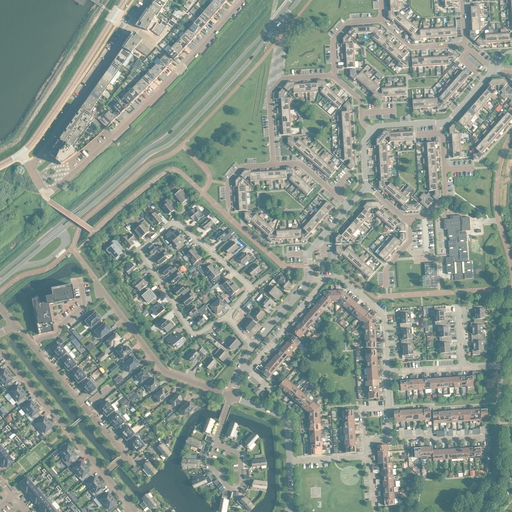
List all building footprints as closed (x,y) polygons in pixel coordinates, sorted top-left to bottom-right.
[(152,2),(152,4),(161,11),(164,6),(155,0),(154,3),(153,2),(152,2)] [(219,0),(213,0),(212,2),(220,8),(224,3),(219,0)] [(212,2),(208,7),(215,13),(220,8),(212,2)] [(150,6),(149,9),(158,15),(161,11),(152,4),(151,7),(150,7),(150,6)] [(208,7),(203,12),(211,18),(215,13),(208,7)] [(158,15),(149,9),(147,15),(145,14),(141,20),(150,27),(156,18),(158,15)] [(389,16),(393,20),(397,15),(395,13),(395,10),(395,9),(388,10),(389,16)] [(397,19),(399,22),(408,12),(406,10),(403,13),(401,11),(397,15),(393,20),(395,21),(397,19)] [(203,12),(199,17),(207,23),(208,22),(211,18),(203,12)] [(400,26),(402,28),(410,19),(407,17),(410,13),(408,12),(399,22),(402,24),(400,26)] [(199,17),(195,22),(202,28),(203,27),(207,23),(199,17)] [(406,27),(408,30),(417,20),(415,18),(412,21),(410,19),(402,28),(404,29),(406,27)] [(409,34),(411,36),(416,31),(419,27),(416,25),(419,21),(417,20),(408,30),(411,32),(409,34)] [(195,22),(190,27),(198,33),(199,32),(202,28),(195,22)] [(374,31),(377,33),(381,28),(376,24),(370,25),(371,31),(374,31)] [(356,32),(359,32),(358,25),(353,26),(349,30),(353,34),(356,32)] [(373,36),(378,41),(384,34),(381,31),(384,28),(382,26),(381,28),(377,33),(373,36)] [(190,27),(186,31),(193,38),(198,33),(190,27)] [(476,29),(470,29),(470,35),(475,39),(479,34),(477,32),(476,29)] [(134,30),(123,45),(123,46),(124,46),(132,52),(136,46),(147,54),(152,49),(141,41),(143,38),(134,30)] [(186,31),(181,36),(189,43),(193,38),(186,31)] [(416,31),(411,36),(416,40),(422,39),(421,33),(418,33),(416,31)] [(343,36),(344,42),(350,42),(350,39),(352,36),(347,32),(343,36)] [(378,41),(383,44),(391,34),(390,33),(387,36),(384,34),(378,41)] [(384,49),(385,50),(393,42),(390,39),(393,36),(391,34),(383,44),(385,47),(384,49)] [(181,36),(177,41),(184,48),(189,43),(181,36)] [(486,38),(483,38),(481,36),(476,40),(481,44),(487,44),(486,38)] [(177,41),(173,46),(180,53),(181,51),(184,48),(177,41)] [(389,50),(392,52),(400,42),(399,41),(396,44),(393,42),(385,50),(387,52),(389,50)] [(392,52),(396,56),(402,50),(399,47),(402,44),(400,42),(392,52)] [(120,52),(119,52),(127,57),(131,51),(131,52),(132,52),(124,46),(123,46),(122,48),(120,52)] [(180,53),(173,46),(168,51),(175,58),(180,53)] [(396,56),(400,60),(401,60),(403,58),(410,50),(408,49),(405,52),(402,50),(396,56)] [(116,57),(115,58),(123,63),(127,57),(119,52),(118,54),(116,57)] [(455,52),(449,52),(449,58),(453,58),(455,61),(459,56),(455,52)] [(166,53),(161,58),(168,65),(173,60),(166,53)] [(111,63),(111,64),(119,69),(123,63),(115,58),(114,60),(111,63)] [(161,58),(157,63),(164,70),(165,68),(168,65),(161,58)] [(401,60),(400,60),(399,62),(403,66),(409,66),(409,59),(406,60),(403,58),(401,60)] [(157,63),(152,68),(159,75),(164,70),(157,63)] [(107,69),(107,70),(115,75),(119,69),(111,64),(110,66),(107,69)] [(152,68),(147,72),(155,79),(159,75),(152,68)] [(351,74),(355,78),(359,73),(357,71),(357,68),(350,68),(351,74)] [(458,68),(456,70),(466,79),(469,76),(470,78),(472,76),(464,68),(461,71),(458,68)] [(358,78),(361,80),(370,70),(368,69),(365,72),(362,69),(359,73),(355,78),(357,80),(358,78)] [(103,75),(111,81),(115,75),(107,70),(106,72),(103,75)] [(362,85),(364,86),(372,78),(369,75),(372,72),(370,70),(361,80),(364,83),(362,85)] [(458,75),(456,77),(464,85),(466,83),(464,81),(466,79),(456,70),(455,72),(458,75)] [(147,72),(143,77),(150,84),(151,83),(155,79),(147,72)] [(99,81),(107,87),(111,81),(103,75),(101,77),(99,81)] [(143,77),(138,82),(145,89),(150,84),(143,77)] [(367,86),(370,88),(379,78),(377,77),(374,80),(372,78),(364,86),(366,88),(367,86)] [(450,77),(448,79),(458,88),(461,85),(462,87),(464,85),(456,77),(453,80),(450,77)] [(493,77),(489,82),(494,86),(496,84),(499,83),(499,77),(493,77)] [(505,77),(499,77),(499,83),(502,83),(505,85),(509,81),(509,80),(505,77)] [(322,85),(324,87),(328,82),(324,78),(318,79),(318,85),(319,85),(322,85)] [(371,92),(373,94),(377,89),(377,90),(381,86),(378,83),(381,80),(379,78),(370,88),(373,91),(371,92)] [(450,84),(448,86),(456,94),(458,92),(456,90),(458,88),(448,79),(447,81),(450,84)] [(291,87),(294,86),(294,80),(288,80),(284,85),(289,89),(291,87)] [(321,90),(326,95),(332,88),(329,85),(332,82),(330,80),(328,82),(324,87),(321,90)] [(509,80),(509,81),(505,85),(501,89),(504,91),(501,94),(503,96),(511,86),(509,84),(511,82),(509,80)] [(95,87),(102,93),(107,87),(99,81),(97,83),(95,87)] [(138,82),(134,86),(141,93),(145,89),(138,82)] [(489,85),(487,88),(497,97),(498,95),(495,92),(498,89),(494,86),(489,82),(487,84),(489,85)] [(134,86),(129,91),(136,98),(141,93),(134,86)] [(279,91),(279,97),(285,97),(285,96),(285,93),(288,91),(283,86),(279,91)] [(326,95),(330,99),(339,88),(337,86),(334,90),(332,88),(326,95)] [(442,86),(440,88),(450,97),(453,94),(455,96),(456,94),(448,86),(445,89),(442,86)] [(511,86),(503,96),(504,97),(505,98),(506,99),(509,95),(511,97),(511,95),(511,86)] [(91,93),(90,93),(98,99),(102,93),(95,87),(93,89),(91,93)] [(330,99),(335,103),(341,95),(338,93),(341,90),(339,88),(330,99)] [(440,95),(443,99),(448,103),(450,101),(448,99),(450,97),(440,88),(439,90),(442,93),(440,95)] [(482,89),(481,91),(489,98),(492,96),(495,99),(497,97),(487,88),(484,91),(482,89)] [(377,89),(373,94),(378,98),(383,98),(383,91),(380,92),(377,90),(377,89)] [(129,91),(120,100),(127,107),(136,98),(129,91)] [(481,94),(479,97),(489,106),(490,104),(487,101),(489,98),(481,91),(479,93),(481,94)] [(87,99),(86,99),(94,105),(98,99),(90,93),(89,95),(87,99)] [(341,95),(335,103),(339,107),(349,96),(347,94),(344,98),(341,95)] [(474,98),(473,100),(481,107),(484,105),(487,108),(489,106),(479,97),(476,100),(474,98)] [(82,105),(90,111),(92,112),(97,106),(94,105),(86,99),(85,101),(82,105)] [(441,101),(438,101),(438,108),(444,107),(448,103),(443,99),(441,101)] [(115,105),(110,109),(117,116),(123,111),(127,107),(120,100),(115,105)] [(347,107),(347,110),(353,109),(353,104),(348,100),(344,104),(347,107)] [(473,103),(471,106),(481,115),(482,113),(479,110),(481,107),(473,100),(471,102),(473,103)] [(51,149),(50,152),(51,152),(52,153),(51,153),(56,156),(56,157),(57,157),(59,159),(63,162),(65,161),(69,158),(73,155),(77,152),(77,151),(73,146),(72,145),(76,139),(78,137),(82,131),(82,130),(84,128),(88,122),(90,120),(94,114),(92,112),(90,111),(82,105),(81,106),(82,106),(80,109),(80,108),(79,109),(80,109),(78,112),(76,114),(76,115),(75,116),(74,117),(73,118),(74,118),(72,120),(72,121),(70,122),(70,123),(69,124),(68,126),(68,125),(67,126),(68,126),(66,129),(65,131),(64,131),(63,133),(62,134),(62,135),(60,137),(59,139),(58,139),(58,140),(57,141),(56,142),(56,143),(54,146),(54,145),(53,146),(54,146),(52,149),(51,149)] [(467,107),(465,109),(473,116),(476,114),(479,117),(481,115),(471,106),(468,109),(467,107)] [(117,116),(110,109),(105,114),(100,118),(107,126),(114,120),(117,116)] [(465,112),(463,115),(473,124),(474,122),(471,119),(473,116),(465,109),(463,111),(465,112)] [(502,110),(500,112),(510,121),(511,118),(511,113),(508,110),(505,113),(502,110)] [(502,116),(500,119),(508,127),(510,125),(508,123),(510,121),(500,112),(499,113),(502,116)] [(473,124),(463,115),(460,118),(459,116),(457,118),(465,126),(468,123),(471,126),(473,124)] [(494,119),(492,121),(503,130),(505,127),(507,128),(508,127),(500,119),(497,122),(494,119)] [(494,125),(492,128),(500,136),(502,134),(500,132),(503,130),(492,121),(491,122),(494,125)] [(449,126),(450,132),(456,132),(456,129),(458,126),(453,122),(449,126)] [(486,128),(484,130),(495,139),(497,136),(499,137),(500,136),(492,128),(489,131),(486,128)] [(384,129),(380,133),(385,137),(387,135),(390,135),(391,135),(390,129),(384,129)] [(486,134),(484,137),(492,145),(494,143),(492,141),(495,139),(484,130),(483,131),(486,134)] [(376,138),(377,144),(383,143),(383,140),(385,137),(380,133),(376,138)] [(288,142),(293,146),(297,141),(294,139),(294,135),(288,136),(288,142)] [(296,146),(299,148),(308,138),(306,136),(303,140),(300,137),(297,141),(293,146),(295,147),(296,146)] [(478,137),(477,139),(487,148),(489,145),(491,146),(492,145),(484,137),(482,140),(478,137)] [(300,152),(302,154),(309,145),(307,143),(310,139),(308,138),(299,148),(301,150),(300,152)] [(476,146),(480,150),(480,149),(484,154),(486,152),(484,150),(487,148),(477,139),(475,140),(478,143),(476,146)] [(305,154),(308,156),(317,146),(315,144),(312,148),(309,145),(302,154),(304,155),(305,154)] [(309,160),(311,162),(318,153),(316,151),(319,147),(317,146),(308,156),(310,158),(309,160)] [(480,149),(480,150),(478,152),(474,152),(474,159),(481,158),(484,154),(480,149)] [(314,162),(317,164),(326,154),(324,152),(321,155),(318,153),(311,162),(313,163),(314,162)] [(318,168),(320,170),(327,161),(325,159),(328,155),(326,154),(317,164),(319,166),(318,168)] [(350,158),(350,161),(348,164),(352,168),(356,163),(356,157),(350,158)] [(323,169),(326,172),(335,162),(333,160),(330,163),(327,161),(320,170),(322,171),(323,169)] [(335,162),(326,172),(328,174),(327,176),(329,178),(336,169),(334,167),(337,163),(335,162)] [(291,172),(293,174),(297,169),(293,165),(287,166),(287,172),(291,172)] [(290,177),(294,182),(300,175),(298,172),(301,169),(299,167),(297,169),(293,174),(290,177)] [(248,174),(251,174),(251,168),(245,168),(241,173),(246,177),(248,174)] [(236,179),(236,185),(242,184),(242,181),(244,178),(240,174),(236,179)] [(294,182),(299,186),(308,175),(306,174),(303,177),(300,175),(294,182)] [(299,186),(303,190),(309,183),(307,180),(310,177),(308,175),(299,186)] [(379,186),(384,190),(388,185),(385,183),(385,180),(385,179),(379,180),(379,186)] [(387,189),(390,192),(399,182),(397,180),(394,183),(391,181),(388,185),(384,190),(386,191),(387,189)] [(309,183),(303,190),(308,194),(317,184),(315,182),(312,185),(309,183)] [(391,196),(393,198),(400,189),(398,187),(401,183),(399,182),(390,192),(393,194),(391,196)] [(176,193),(183,201),(189,196),(182,188),(176,193)] [(396,197),(399,200),(408,190),(406,188),(403,191),(400,189),(393,198),(395,199),(396,197)] [(435,192),(433,194),(433,195),(438,199),(442,194),(441,188),(435,189),(435,192)] [(400,204),(402,206),(406,201),(410,197),(407,195),(410,191),(408,190),(399,200),(402,202),(400,204)] [(424,190),(422,193),(432,202),(434,199),(436,201),(438,199),(433,195),(433,194),(429,191),(427,193),(424,190)] [(432,202),(422,193),(420,195),(423,198),(421,200),(430,208),(432,206),(429,204),(432,202)] [(171,204),(173,202),(169,197),(164,200),(167,203),(164,205),(170,213),(175,208),(171,204)] [(321,199),(320,201),(330,210),(332,207),(334,209),(336,207),(327,199),(325,202),(321,199)] [(367,200),(363,205),(368,209),(370,206),(374,206),(373,200),(367,200)] [(379,200),(373,200),(374,206),(377,206),(379,208),(380,208),(384,204),(379,200)] [(415,203),(412,203),(412,209),(418,209),(422,204),(418,200),(415,203)] [(322,206),(319,208),(328,216),(329,214),(328,212),(330,210),(320,201),(318,203),(322,206)] [(406,201),(402,206),(406,209),(412,209),(412,203),(409,203),(406,201)] [(386,205),(384,204),(380,208),(379,208),(376,212),(379,214),(376,218),(378,219),(387,209),(384,207),(386,205)] [(364,208),(361,211),(371,220),(373,218),(370,215),(372,212),(368,209),(363,205),(362,207),(364,208)] [(156,206),(149,212),(151,214),(151,215),(158,223),(163,219),(158,213),(161,211),(156,206)] [(191,212),(190,213),(194,218),(196,217),(198,219),(201,217),(205,213),(203,211),(199,206),(197,207),(196,207),(195,207),(190,211),(191,212)] [(314,208),(312,210),(322,219),(324,216),(326,218),(328,216),(319,208),(317,211),(314,208)] [(389,212),(387,209),(378,219),(380,221),(383,218),(385,220),(393,212),(391,210),(389,212)] [(245,217),(250,221),(254,216),(251,214),(251,210),(245,211),(245,217)] [(314,215),(311,217),(320,225),(321,223),(320,221),(322,219),(312,210),(310,212),(314,215)] [(253,220),(256,223),(265,213),(263,211),(260,214),(257,212),(254,216),(250,221),(251,222),(253,220)] [(357,212),(356,214),(364,221),(366,219),(370,222),(371,220),(361,211),(359,214),(357,212)] [(395,213),(393,212),(385,220),(388,222),(385,226),(387,227),(396,217),(393,215),(395,213)] [(257,227),(259,229),(266,220),(263,218),(266,214),(265,213),(256,223),(258,225),(257,227)] [(356,217),(353,220),(363,229),(365,227),(362,224),(364,221),(356,214),(354,216),(356,217)] [(449,236),(450,236),(450,239),(449,239),(450,248),(450,253),(449,253),(451,253),(451,256),(447,256),(448,273),(455,272),(455,279),(466,278),(466,277),(473,277),(472,260),(469,260),(469,258),(468,249),(468,243),(467,244),(466,240),(468,240),(467,231),(466,232),(466,229),(471,229),(470,216),(462,216),(462,214),(451,214),(452,218),(445,218),(445,228),(448,228),(449,236)] [(214,226),(217,224),(210,216),(202,223),(207,228),(212,224),(214,226)] [(306,217),(304,219),(314,228),(316,225),(318,227),(320,225),(311,217),(309,220),(306,217)] [(398,220),(396,217),(387,227),(389,229),(392,226),(394,228),(398,224),(402,220),(400,218),(398,220)] [(147,226),(149,224),(145,219),(140,223),(141,225),(137,227),(139,229),(137,230),(142,235),(143,234),(144,235),(150,230),(147,227),(147,226)] [(262,228),(265,231),(274,221),(272,219),(269,222),(266,220),(259,229),(260,230),(262,228)] [(303,226),(307,230),(312,234),(313,232),(312,230),(314,228),(304,219),(302,221),(306,224),(303,226)] [(349,221),(348,223),(356,230),(358,228),(362,231),(363,229),(353,220),(351,223),(349,221)] [(406,223),(402,220),(398,224),(400,226),(400,230),(407,229),(406,223)] [(266,235),(268,237),(272,232),(275,228),(272,226),(275,222),(274,221),(265,231),(267,233),(266,235)] [(348,226),(345,229),(355,238),(357,236),(354,233),(356,230),(348,223),(346,225),(348,226)] [(222,227),(214,233),(220,239),(224,236),(226,238),(232,233),(228,229),(225,231),(222,227)] [(170,235),(174,240),(182,233),(178,228),(174,231),(171,229),(166,233),(169,236),(170,235)] [(341,230),(340,232),(344,236),(348,240),(350,237),(354,240),(355,238),(345,229),(343,232),(341,230)] [(305,232),(302,232),(302,239),(308,238),(312,234),(307,230),(305,232)] [(401,235),(399,238),(398,238),(403,242),(407,238),(407,231),(400,232),(401,235)] [(134,238),(136,237),(132,232),(129,234),(128,234),(123,238),(130,246),(135,242),(133,239),(133,238),(134,238)] [(272,232),(268,237),(272,240),(278,240),(278,234),(277,234),(274,234),(272,232)] [(344,236),(340,232),(336,236),(336,242),(342,242),(342,239),(344,236)] [(182,233),(174,240),(178,244),(177,246),(179,249),(185,243),(183,241),(186,238),(182,233)] [(389,234),(387,236),(397,245),(400,242),(402,244),(403,242),(398,238),(399,238),(395,234),(392,237),(389,234)] [(389,241),(387,243),(395,251),(397,249),(395,248),(397,245),(387,236),(386,238),(389,241)] [(119,246),(122,244),(116,237),(111,242),(113,244),(108,248),(110,252),(112,251),(117,257),(121,254),(120,253),(123,251),(119,246)] [(234,240),(226,246),(231,251),(233,250),(235,252),(243,245),(241,243),(238,244),(234,240)] [(158,249),(160,252),(165,248),(163,246),(161,243),(159,245),(156,243),(150,248),(151,249),(150,250),(152,253),(153,252),(154,253),(158,249)] [(381,243),(379,245),(389,254),(392,251),(394,253),(395,251),(387,243),(384,246),(381,243)] [(337,250),(341,254),(345,250),(345,249),(343,247),(342,244),(336,244),(337,250)] [(186,253),(190,257),(198,251),(194,246),(192,248),(191,248),(188,245),(183,250),(186,253)] [(344,254),(347,257),(356,246),(354,245),(351,248),(348,246),(345,249),(345,250),(341,254),(343,256),(344,254)] [(389,254),(379,245),(378,247),(381,250),(379,253),(387,260),(389,258),(387,257),(389,254)] [(348,261),(350,262),(358,254),(355,251),(358,248),(356,246),(347,257),(350,259),(348,261)] [(165,248),(160,252),(162,254),(158,257),(158,258),(158,259),(160,262),(161,261),(162,262),(168,257),(166,254),(168,252),(167,250),(165,248)] [(198,251),(190,257),(194,262),(193,263),(194,264),(196,266),(202,261),(200,259),(200,257),(202,255),(198,251)] [(251,260),(256,256),(252,251),(249,254),(247,251),(246,251),(245,251),(243,252),(243,253),(239,257),(243,262),(248,259),(248,258),(249,257),(251,260)] [(353,262),(356,265),(365,254),(363,253),(360,256),(358,254),(350,262),(352,264),(353,262)] [(357,269),(359,270),(367,262),(364,259),(367,256),(365,254),(356,265),(359,267),(357,269)] [(130,272),(137,266),(132,259),(127,264),(129,266),(126,268),(128,270),(126,272),(128,274),(126,275),(128,278),(132,275),(130,272)] [(362,270),(365,272),(374,262),(372,261),(369,264),(367,262),(359,270),(361,272),(362,270)] [(425,262),(426,285),(426,286),(427,286),(439,285),(437,261),(425,262)] [(205,269),(208,273),(217,267),(213,262),(210,264),(209,264),(207,262),(201,266),(204,270),(205,269)] [(257,262),(249,269),(254,275),(256,273),(258,275),(266,269),(264,266),(262,268),(257,262)] [(374,262),(365,272),(368,275),(366,277),(368,278),(376,270),(373,267),(376,264),(374,262)] [(171,270),(173,272),(178,268),(174,263),(172,265),(170,263),(163,269),(163,270),(165,273),(166,273),(167,273),(171,270)] [(217,267),(208,273),(212,278),(212,279),(214,282),(220,277),(218,275),(218,274),(221,271),(217,267)] [(178,268),(173,272),(175,274),(170,278),(171,279),(170,280),(173,282),(174,283),(181,277),(179,274),(182,272),(178,268)] [(283,274),(279,280),(282,283),(287,288),(292,281),(287,277),(283,274)] [(137,285),(141,289),(148,282),(145,278),(143,280),(142,279),(143,278),(140,276),(133,282),(136,286),(137,285)] [(222,282),(228,289),(235,282),(231,277),(226,282),(223,277),(218,281),(220,284),(222,282)] [(275,285),(277,283),(273,279),(270,283),(272,287),(269,290),(278,298),(283,292),(275,285)] [(235,282),(228,289),(233,296),(231,297),(233,300),(238,296),(235,291),(239,287),(235,282)] [(48,295),(33,298),(34,306),(36,305),(41,332),(54,330),(53,323),(51,323),(46,296),(47,296),(49,303),(54,302),(54,300),(67,298),(68,299),(75,298),(72,283),(65,284),(65,286),(52,289),(53,295),(48,295)] [(184,290),(186,293),(191,288),(187,284),(185,286),(182,283),(175,289),(176,290),(175,291),(178,294),(178,293),(179,294),(184,290)] [(150,288),(140,297),(142,299),(145,296),(150,301),(151,300),(155,297),(156,295),(150,288)] [(191,288),(186,293),(188,295),(183,299),(184,300),(183,300),(186,303),(187,304),(194,298),(192,295),(194,293),(191,288)] [(333,299),(336,299),(336,289),(327,290),(324,293),(325,294),(326,294),(333,300),(333,299)] [(339,299),(340,300),(346,292),(347,292),(344,289),(336,289),(336,299),(339,299)] [(340,300),(344,304),(351,296),(351,297),(354,293),(352,291),(350,294),(350,295),(349,295),(346,292),(340,300)] [(221,297),(216,301),(223,309),(223,308),(225,308),(226,308),(226,307),(226,305),(227,305),(222,299),(225,297),(221,292),(218,295),(221,297)] [(329,305),(333,300),(326,294),(325,294),(323,297),(322,296),(319,293),(318,295),(329,305)] [(272,304),(274,302),(266,295),(265,297),(263,296),(261,299),(261,300),(261,301),(268,308),(272,304)] [(325,309),(329,305),(318,295),(316,297),(319,299),(320,299),(320,300),(318,303),(325,309)] [(344,304),(349,308),(358,297),(357,295),(354,298),(355,299),(354,299),(351,297),(351,296),(344,304)] [(349,308),(353,312),(360,304),(356,302),(357,301),(358,301),(360,298),(358,297),(349,308)] [(157,304),(152,308),(157,314),(165,308),(160,301),(157,304)] [(223,309),(216,301),(212,305),(210,302),(207,304),(208,305),(211,309),(213,307),(218,312),(219,312),(220,312),(221,311),(222,310),(222,309),(223,309)] [(321,314),(325,309),(318,303),(315,306),(314,305),(311,302),(310,304),(321,314)] [(206,303),(199,309),(201,311),(208,305),(207,304),(206,303)] [(245,304),(243,306),(245,308),(249,312),(251,310),(249,308),(249,307),(245,303),(245,304)] [(353,312),(358,316),(368,305),(366,303),(363,306),(364,307),(363,307),(360,304),(353,312)] [(194,313),(196,315),(201,311),(199,309),(194,304),(187,309),(192,315),(194,313)] [(317,318),(321,314),(310,304),(308,306),(311,308),(312,308),(312,309),(310,312),(317,318)] [(476,309),(476,313),(486,312),(485,304),(474,305),(474,309),(476,309)] [(363,320),(363,319),(369,312),(366,310),(366,309),(367,309),(369,306),(368,305),(358,316),(363,320)] [(259,306),(254,313),(260,318),(265,312),(259,306)] [(435,307),(436,315),(445,314),(445,311),(447,311),(446,306),(435,307)] [(402,313),(402,317),(412,316),(411,308),(400,309),(400,314),(402,313)] [(96,310),(86,319),(91,326),(102,317),(101,316),(102,316),(99,313),(98,313),(96,310)] [(201,311),(196,315),(198,317),(196,319),(200,325),(207,319),(203,313),(201,311)] [(313,323),(317,318),(310,312),(307,315),(306,314),(303,311),(302,313),(313,323)] [(253,319),(255,317),(249,312),(248,315),(250,317),(244,324),(250,329),(257,322),(253,319)] [(365,321),(365,322),(375,321),(376,321),(376,317),(370,312),(369,312),(363,319),(365,321)] [(475,316),(475,320),(475,321),(485,320),(486,320),(486,312),(476,313),(477,316),(475,316)] [(309,327),(313,323),(302,313),(300,315),(303,317),(304,317),(304,318),(302,321),(309,327)] [(436,323),(439,323),(447,322),(447,318),(445,318),(445,314),(436,315),(436,323)] [(401,321),(401,325),(412,324),(412,316),(402,317),(403,321),(401,321)] [(163,319),(158,323),(160,326),(161,325),(164,327),(165,327),(167,330),(175,324),(174,323),(174,322),(173,321),(172,321),(170,319),(169,318),(168,319),(165,317),(163,319)] [(305,332),(309,327),(302,321),(299,324),(298,323),(295,320),(294,322),(305,332)] [(474,325),(474,329),(483,328),(483,324),(485,323),(485,320),(475,321),(475,320),(471,321),(472,325),(474,325)] [(105,321),(95,330),(101,337),(111,328),(110,327),(111,327),(109,325),(108,325),(108,324),(106,322),(105,321)] [(300,336),(305,332),(294,322),(292,324),(295,326),(296,326),(296,327),(293,330),(300,336)] [(439,323),(440,331),(449,330),(449,326),(451,326),(451,322),(447,322),(439,323)] [(403,329),(403,333),(413,332),(412,324),(401,325),(401,329),(403,329)] [(75,328),(72,330),(78,337),(81,334),(75,328)] [(472,332),(472,337),(486,336),(486,332),(483,332),(483,328),(474,329),(474,332),(472,332)] [(293,336),(290,339),(297,345),(301,340),(289,329),(287,332),(291,336),(292,335),(293,336)] [(440,331),(440,339),(452,338),(452,334),(450,334),(449,330),(440,331)] [(107,339),(104,342),(108,347),(111,344),(111,345),(113,343),(115,345),(119,341),(118,339),(121,337),(116,331),(107,339)] [(167,337),(166,338),(170,341),(171,340),(174,344),(176,343),(179,346),(179,345),(185,340),(183,337),(184,336),(181,331),(180,331),(175,336),(172,333),(167,337)] [(402,337),(402,341),(413,340),(413,332),(403,333),(404,337),(402,337)] [(225,340),(223,338),(218,334),(216,336),(223,342),(225,340)] [(235,335),(228,343),(233,348),(234,348),(235,348),(236,346),(236,345),(240,340),(235,335)] [(475,341),(475,344),(484,344),(484,339),(486,339),(486,336),(472,337),(473,341),(475,341)] [(284,338),(282,340),(293,349),(297,345),(290,339),(287,342),(287,341),(284,338)] [(440,339),(441,347),(450,346),(450,342),(452,342),(452,338),(440,339)] [(218,339),(215,342),(220,347),(218,349),(216,352),(224,359),(229,353),(226,350),(227,348),(222,343),(218,339)] [(52,349),(55,353),(63,346),(58,340),(52,345),(53,347),(52,349)] [(285,345),(282,348),(289,354),(293,349),(282,340),(281,342),(284,344),(285,345)] [(404,345),(404,349),(414,348),(413,340),(402,341),(402,345),(404,345)] [(92,341),(87,345),(90,349),(95,345),(92,341)] [(80,342),(76,345),(82,352),(85,348),(80,342)] [(121,357),(132,349),(128,345),(128,346),(126,344),(123,347),(121,345),(117,349),(118,351),(117,352),(121,357)] [(484,344),(475,344),(475,348),(473,348),(473,353),(487,352),(487,348),(484,348),(484,344)] [(60,355),(62,357),(69,351),(64,345),(63,346),(55,353),(59,357),(60,355)] [(190,353),(188,356),(193,360),(198,355),(200,358),(203,355),(204,356),(209,350),(203,345),(200,349),(198,351),(195,348),(193,351),(190,353)] [(450,346),(441,347),(441,355),(447,354),(451,354),(453,354),(453,349),(451,350),(450,346)] [(276,347),(275,349),(285,358),(289,354),(282,348),(279,351),(279,350),(276,347)] [(414,348),(404,349),(405,352),(403,353),(403,357),(414,356),(414,348)] [(277,353),(274,357),(281,363),(285,358),(275,349),(273,351),(276,353),(277,353)] [(105,350),(98,356),(101,359),(108,354),(105,350)] [(62,360),(65,365),(73,358),(73,359),(74,358),(69,351),(62,357),(64,359),(62,360)] [(213,357),(214,355),(212,352),(210,354),(212,356),(205,363),(211,368),(218,361),(213,357)] [(133,355),(123,363),(129,370),(139,362),(139,361),(137,359),(136,358),(134,355),(134,356),(133,355)] [(268,356),(267,358),(277,367),(281,363),(274,357),(271,360),(271,359),(268,356)] [(70,367),(72,369),(78,364),(73,359),(73,358),(65,365),(69,369),(70,367)] [(269,362),(266,366),(273,372),(277,367),(267,358),(265,360),(268,362),(269,362)] [(273,372),(266,366),(264,368),(263,368),(263,367),(259,363),(257,366),(269,377),(273,372)] [(72,372),(75,377),(83,370),(78,364),(72,369),(74,371),(72,372)] [(0,377),(1,379),(9,372),(5,367),(3,369),(0,366),(0,377)] [(143,368),(136,374),(141,381),(149,374),(147,372),(143,368)] [(80,379),(82,381),(88,376),(83,370),(75,377),(79,381),(80,379)] [(473,375),(467,375),(468,385),(474,384),(474,377),(476,377),(476,370),(473,370),(473,375)] [(1,379),(8,387),(13,382),(11,379),(13,377),(9,372),(1,379)] [(120,373),(115,378),(118,381),(124,377),(120,373)] [(408,388),(407,379),(401,379),(401,374),(398,375),(398,382),(401,381),(402,389),(408,388)] [(82,384),(85,388),(93,382),(88,376),(82,381),(84,383),(82,384)] [(280,384),(284,389),(291,381),(286,377),(287,377),(287,376),(280,384)] [(153,377),(143,386),(145,388),(146,388),(147,387),(150,391),(160,383),(156,378),(155,379),(153,377)] [(284,389),(289,392),(295,385),(291,381),(284,389)] [(6,388),(12,396),(22,388),(18,383),(16,385),(13,382),(8,387),(6,388)] [(93,382),(85,388),(89,393),(90,391),(92,393),(98,388),(93,382)] [(289,392),(293,396),(300,389),(295,385),(289,392)] [(168,389),(165,386),(164,387),(155,394),(158,398),(156,399),(158,401),(160,400),(169,392),(167,389),(168,389)] [(12,396),(19,404),(26,398),(24,395),(26,393),(22,388),(12,396)] [(293,396),(298,400),(304,393),(300,389),(293,396)] [(379,390),(369,391),(370,397),(377,396),(377,399),(384,399),(384,396),(379,396),(379,390)] [(170,399),(175,404),(182,398),(181,396),(181,395),(178,392),(170,399)] [(298,400),(302,404),(309,397),(304,393),(298,400)] [(307,409),(308,408),(313,401),(309,397),(302,404),(307,409)] [(26,412),(28,411),(28,410),(36,404),(34,402),(34,401),(34,402),(32,399),(29,401),(26,398),(19,404),(26,412)] [(100,406),(103,410),(111,404),(106,398),(100,403),(102,405),(100,406)] [(180,408),(184,414),(189,410),(190,411),(193,408),(193,407),(195,405),(193,402),(192,402),(190,400),(180,408)] [(310,409),(310,411),(319,410),(320,410),(320,406),(314,401),(314,400),(313,401),(308,408),(310,409)] [(28,411),(34,418),(40,414),(37,411),(40,409),(37,406),(36,404),(28,410),(28,411)] [(108,413),(110,415),(116,410),(111,404),(103,410),(107,414),(108,413)] [(110,418),(114,422),(121,416),(122,415),(117,409),(116,410),(110,415),(112,417),(110,418)] [(173,410),(166,416),(168,419),(175,413),(173,410)] [(32,420),(39,428),(49,420),(45,415),(42,417),(40,414),(34,418),(32,420)] [(119,425),(120,427),(126,422),(121,416),(114,422),(117,426),(119,425)] [(207,422),(204,431),(208,433),(209,430),(211,431),(215,419),(213,418),(209,417),(207,422)] [(49,420),(39,428),(44,434),(46,436),(53,430),(50,426),(53,424),(49,420)] [(120,430),(124,434),(131,428),(132,427),(127,421),(126,422),(120,427),(122,428),(120,430)] [(229,433),(228,436),(233,437),(238,423),(231,421),(227,433),(227,432),(229,433)] [(129,437),(130,439),(136,434),(136,433),(131,428),(124,434),(127,438),(129,437)] [(247,442),(245,444),(249,447),(259,436),(254,431),(245,441),(246,440),(247,442)] [(130,442),(134,446),(142,439),(137,433),(136,433),(136,434),(130,439),(132,440),(130,442)] [(202,441),(202,440),(190,436),(188,442),(202,447),(203,443),(201,442),(201,440),(202,441)] [(142,439),(134,446),(137,450),(139,449),(140,451),(147,445),(142,439)] [(156,444),(166,456),(171,451),(161,440),(156,444)] [(413,456),(422,455),(421,446),(415,446),(415,441),(412,442),(412,446),(412,449),(413,452),(413,456)] [(481,446),(476,446),(475,446),(476,456),(482,455),(482,448),(485,448),(484,446),(484,444),(484,441),(481,441),(481,446)] [(63,457),(65,455),(73,448),(69,443),(66,445),(63,442),(58,447),(61,450),(59,452),(63,457)] [(0,459),(1,461),(9,454),(5,449),(4,448),(0,452),(0,459)] [(65,455),(71,463),(77,458),(74,455),(77,453),(73,448),(65,455)] [(9,454),(1,461),(3,463),(5,462),(7,465),(14,460),(9,454)] [(254,460),(251,461),(252,465),(267,463),(266,457),(253,458),(253,459),(254,458),(254,460)] [(72,467),(76,472),(86,464),(82,459),(79,461),(77,458),(71,463),(74,466),(72,467)] [(157,469),(147,458),(142,462),(152,474),(157,469)] [(83,480),(85,479),(90,474),(87,471),(90,469),(86,464),(76,472),(83,480)] [(22,485),(24,488),(32,481),(34,480),(29,474),(20,481),(23,484),(22,485)] [(85,479),(91,486),(99,480),(95,475),(93,477),(90,474),(85,479)] [(205,474),(193,479),(194,482),(196,486),(201,483),(206,481),(207,483),(212,480),(210,474),(208,475),(205,477),(204,475),(205,474)] [(255,481),(252,480),(252,485),(266,487),(267,480),(254,478),(254,479),(255,479),(255,481)] [(89,488),(96,496),(103,490),(101,487),(103,485),(99,480),(91,486),(89,488)] [(27,490),(30,492),(37,487),(32,481),(24,488),(26,491),(27,490)] [(31,496),(33,499),(41,492),(37,487),(30,492),(32,495),(31,496)] [(96,496),(103,504),(112,496),(111,494),(111,493),(108,491),(106,493),(103,490),(96,496)] [(144,499),(140,503),(144,507),(148,504),(151,507),(150,506),(152,505),(154,507),(157,504),(151,497),(153,495),(150,491),(148,493),(145,495),(142,497),(144,499)] [(37,501),(39,503),(46,498),(46,497),(41,492),(33,499),(35,502),(37,501)] [(243,495),(238,500),(242,504),(244,502),(250,509),(255,504),(246,494),(246,495),(245,497),(243,495)] [(223,495),(220,510),(227,511),(229,498),(229,499),(227,498),(227,496),(223,495)] [(40,507),(42,510),(52,502),(47,496),(46,497),(46,498),(39,503),(41,506),(40,507)] [(112,496),(103,504),(109,511),(116,505),(114,502),(116,500),(114,498),(114,497),(112,496)] [(45,511),(46,511),(51,511),(57,507),(52,502),(42,510),(44,511),(45,511)]
